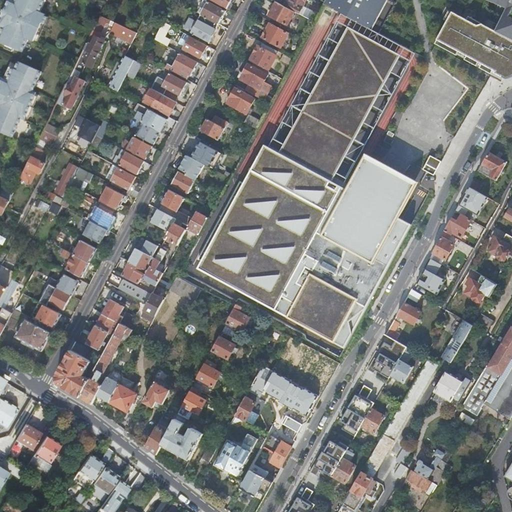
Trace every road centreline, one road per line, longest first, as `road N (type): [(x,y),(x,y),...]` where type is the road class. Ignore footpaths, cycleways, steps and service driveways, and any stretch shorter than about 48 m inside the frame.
road 1 (residential): [(500,102),(263,511)]
road 2 (residential): [(40,390),(252,0)]
road 3 (residential): [(40,390),(85,414),(212,511)]
